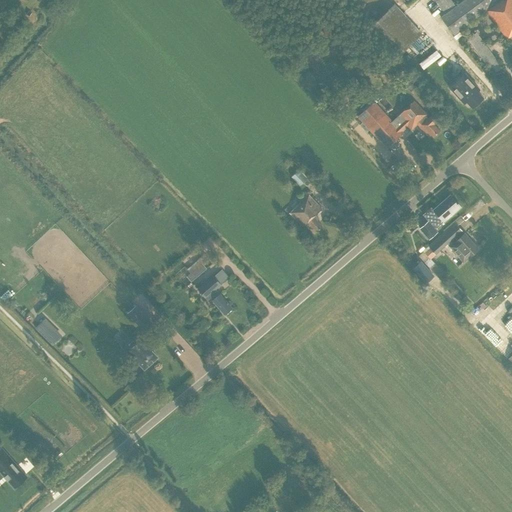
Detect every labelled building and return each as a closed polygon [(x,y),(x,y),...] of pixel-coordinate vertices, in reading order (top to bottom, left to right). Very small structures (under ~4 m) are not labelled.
[(450,0),(435,0),(445,13),(441,16),(441,17),(454,35),(486,11),(507,39),(511,35),(511,0),(462,0),(455,6),(450,0)] [(422,34),(395,5),(371,26),(398,56),(422,34)] [(431,12),(424,17),(428,23),(435,18),(431,12)] [(434,21),(428,27),(432,32),(438,25),(434,21)] [(494,73),(501,68),(477,33),(469,39),(494,73)] [(457,68),(442,83),(457,99),(459,97),(466,103),(476,93),(470,86),(472,84),(457,68)] [(428,118),(426,116),(427,115),(414,101),(392,121),(374,102),(358,117),(386,148),(402,133),(401,132),(401,131),(407,126),(411,130),(419,123),(421,125),(419,126),(427,135),(429,133),(433,137),(440,130),(434,125),(440,119),(434,112),(428,118)] [(306,178),(299,170),(291,177),(299,185),(306,178)] [(322,226),(317,221),(319,219),(315,215),(321,209),(305,192),(297,200),(300,203),(290,213),(302,226),(305,223),(314,233),(322,226)] [(428,221),(419,229),(428,240),(437,233),(434,229),(460,206),(450,195),(433,210),(431,208),(423,215),(428,221)] [(467,217),(472,224),(479,219),(474,211),(467,217)] [(457,225),(430,249),(435,254),(447,243),(463,261),(478,248),(457,225)] [(207,260),(203,255),(188,268),(189,269),(187,270),(190,273),(186,276),(191,282),(206,268),(202,264),(207,260)] [(420,262),(413,269),(425,282),(433,275),(420,262)] [(224,279),(232,274),(227,266),(219,271),(224,279)] [(212,300),(224,314),(232,308),(219,294),(215,289),(221,284),(213,276),(198,289),(207,299),(210,297),(212,300)] [(8,284),(2,290),(11,299),(16,293),(8,284)] [(143,302),(133,308),(143,324),(153,318),(143,302)] [(60,336),(43,319),(38,323),(55,341),(60,336)] [(73,334),(65,344),(76,352),(84,341),(73,334)] [(137,334),(122,348),(137,363),(138,362),(144,369),(157,357),(151,351),(152,349),(137,334)] [(511,343),(508,339),(501,344),(510,353),(511,351),(511,343)] [(4,451),(0,453),(0,470),(15,487),(26,477),(12,461),(4,451)]
